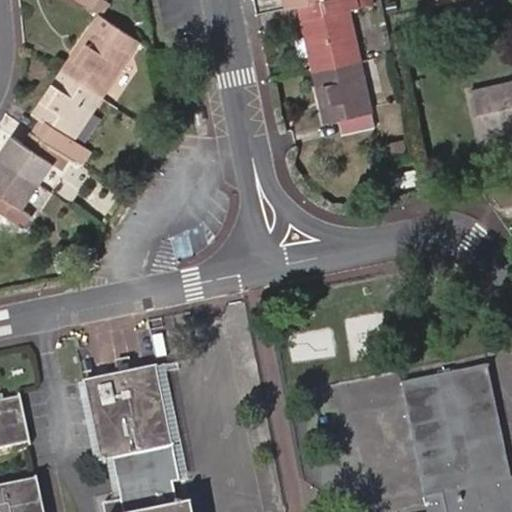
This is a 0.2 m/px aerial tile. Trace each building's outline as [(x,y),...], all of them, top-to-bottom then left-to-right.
[(317,15),(314,0),(310,0),(301,2),(305,18),(317,15)] [(359,58),(347,0),(314,0),(317,15),(305,18),(302,19),(314,70),(359,58)] [(100,93),(139,38),(102,12),(63,68),(100,93)] [(375,122),(359,58),(314,70),(325,120),(339,116),(342,130),(375,122)] [(72,135),(100,93),(63,68),(33,112),(45,120),(37,132),(67,153),(82,163),(92,149),(72,135)] [(511,80),(471,89),(479,136),(511,128),(511,80)] [(59,166),(67,153),(37,132),(27,146),(13,135),(0,153),(0,160),(37,186),(54,162),(59,166)] [(403,137),(383,141),(386,154),(406,150),(403,137)] [(37,186),(0,160),(0,208),(21,222),(29,211),(23,207),(37,186)] [(511,511),(511,475),(511,476),(484,365),(402,384),(426,511),(511,511)] [(159,367),(89,380),(104,459),(117,456),(128,511),(194,511),(192,504),(186,505),(159,367)] [(0,446),(30,439),(21,398),(0,401),(0,446)] [(45,511),(38,480),(0,487),(0,511),(45,511)]
